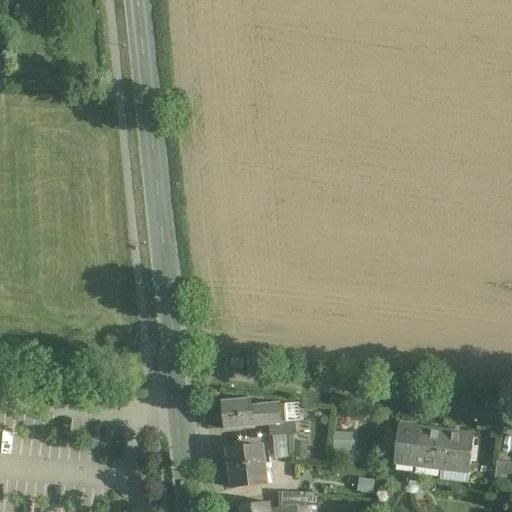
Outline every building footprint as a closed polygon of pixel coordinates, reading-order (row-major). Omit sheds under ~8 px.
[(225,430),(238,429),(283,425),(281,403),(252,406),(251,400),(223,403),(225,430)] [(447,433),(400,428),(396,464),(442,469),(447,433)] [(475,437),(447,433),(442,469),(470,473),(475,437)] [(352,436),(335,435),(334,454),(351,455),(352,436)] [(263,447),(229,451),(232,488),(262,485),(261,474),(266,474),(263,447)] [(510,463),(498,461),(494,488),(507,489),(510,463)] [(318,494),(278,493),(279,507),(279,510),(298,507),(298,508),(318,508),(318,494)]
